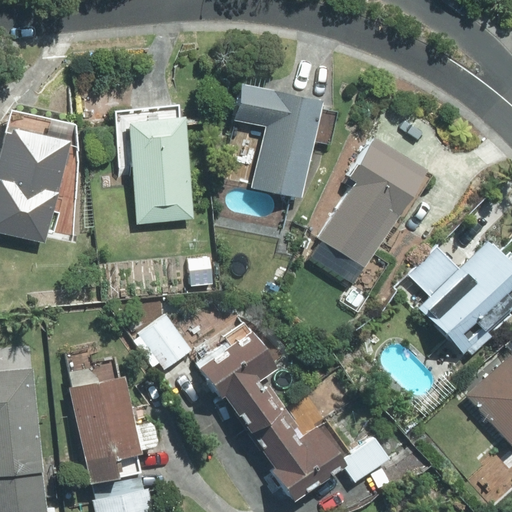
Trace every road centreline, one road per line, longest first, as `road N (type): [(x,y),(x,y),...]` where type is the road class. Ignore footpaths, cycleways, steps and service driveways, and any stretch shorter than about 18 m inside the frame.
road 1 (residential): [(511,114),(327,21),(251,5),(176,4),(0,24)]
road 2 (residential): [(412,0),(511,81)]
